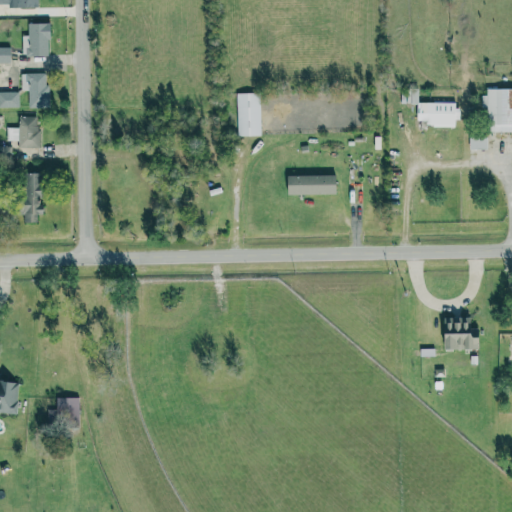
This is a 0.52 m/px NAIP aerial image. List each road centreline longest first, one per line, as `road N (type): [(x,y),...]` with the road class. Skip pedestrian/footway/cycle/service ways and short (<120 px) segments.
road 1 (residential): [(0,260),(511,251)]
road 2 (residential): [(86,259),(86,0)]
